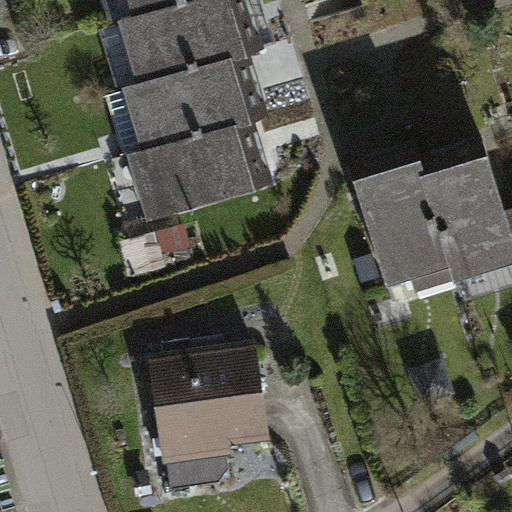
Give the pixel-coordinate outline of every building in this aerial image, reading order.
[(250,43),(264,38),(252,0),(176,0),(122,17),(140,76),(250,43)] [(133,0),(136,9),(168,0),(133,0)] [(143,145),(270,105),(250,43),(123,83),(143,145)] [(131,151),(148,211),(275,175),(258,115),(131,151)] [(493,148),(428,167),(459,275),(511,260),(511,206),(510,207),(493,148)] [(459,275),(419,152),(357,173),(391,279),(412,272),(418,288),(459,275)] [(191,243),(185,223),(160,230),(166,251),(191,243)] [(199,345),(152,351),(169,487),(219,480),(233,466),(229,432),(265,428),(254,339),(227,342),(225,333),(198,336),(199,345)]
